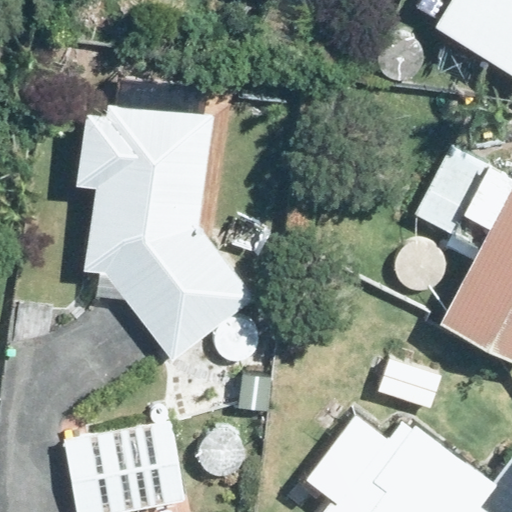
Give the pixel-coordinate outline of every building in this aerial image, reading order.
[(511,0),(442,0),(437,8),(511,52),(511,0)] [(263,6),(258,22),(274,27),(279,11),(263,6)] [(77,163),(95,165),(82,250),(102,254),(172,348),(255,285),(196,210),(214,97),(107,82),(105,94),(88,91),(77,163)] [(454,133),(418,199),(449,216),(486,151),(454,133)] [(511,165),(441,300),(511,338),(511,165)] [(455,214),(445,235),(464,246),(475,225),(455,214)] [(292,331),(287,375),(322,379),(326,335),(292,331)] [(379,377),(429,394),(439,362),(389,346),(379,377)] [(259,356),(233,355),(232,385),(257,385),(259,356)] [(250,394),(231,393),(230,411),(250,412),(250,394)] [(310,460),(334,480),(309,511),(497,511),(501,508),(477,490),(496,467),(418,406),(414,410),(404,403),(388,422),(357,399),(310,460)] [(169,412),(62,429),(76,509),(183,490),(169,412)]
